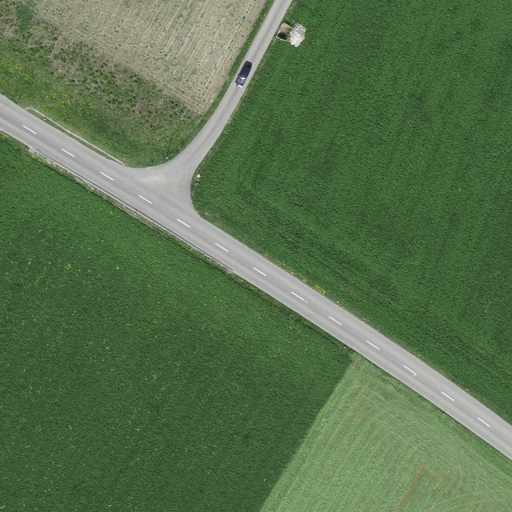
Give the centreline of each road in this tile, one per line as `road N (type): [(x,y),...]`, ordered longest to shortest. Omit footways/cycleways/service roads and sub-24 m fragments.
road 1 (tertiary): [(160,208),(511,443)]
road 2 (unclassified): [(160,208),(285,0)]
road 3 (tertiary): [(0,111),(160,208)]
